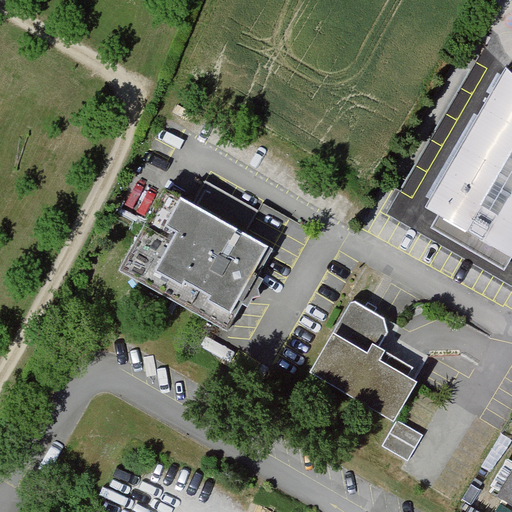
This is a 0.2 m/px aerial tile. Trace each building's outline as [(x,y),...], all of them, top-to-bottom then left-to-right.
[(502,71),(421,212),(434,221),(426,236),(500,277),(509,263),(511,265),(511,84),(511,85),(502,71)] [(190,210),(176,202),(160,230),(172,236),(150,278),(178,293),(203,306),(230,321),(267,254),(244,241),(260,212),(205,183),(190,210)] [(310,374),(393,419),(421,368),(371,340),(364,353),(331,335),(310,374)] [(423,435),(397,421),(383,446),(408,461),(423,435)] [(511,444),(510,447),(511,448),(511,470),(497,495),(511,504),(511,444)]
